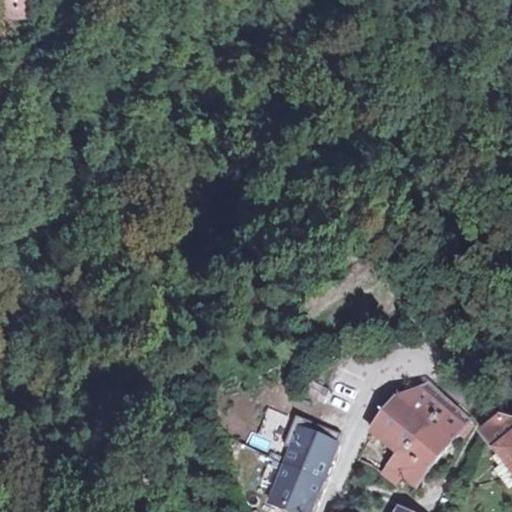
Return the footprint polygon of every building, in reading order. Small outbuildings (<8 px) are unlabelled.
[(36,0),(0,0),(0,24),(37,25),(36,0)] [(395,456),(420,476),(436,459),(444,452),(450,444),(454,430),(465,418),(429,386),(393,400),(364,434),(395,456)] [(291,463),(273,506),(288,511),(313,511),(332,467),(296,451),(305,430),(277,419),(268,453),(291,463)] [(511,487),(511,424),(498,425),(480,440),(511,489),(511,487)] [(420,476),(395,456),(381,474),(410,495),(423,480),(420,476)]
